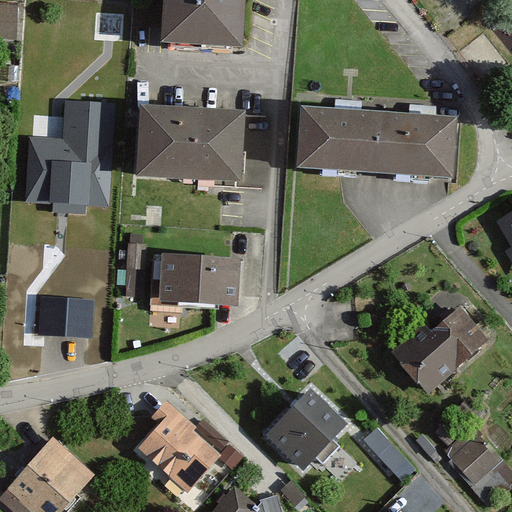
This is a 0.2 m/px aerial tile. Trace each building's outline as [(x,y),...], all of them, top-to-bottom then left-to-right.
[(0,0),(0,37),(19,39),(21,1),(0,0)] [(246,0),(160,0),(159,40),(244,45),(246,0)] [(243,105),(138,101),(135,182),(240,186),(243,105)] [(65,146),(34,144),(31,198),(105,203),(111,110),(67,107),(65,146)] [(460,124),(296,114),(292,180),(456,190),(460,124)] [(511,215),(500,223),(509,237),(511,235),(511,215)] [(148,294),(149,244),(131,243),(130,293),(148,294)] [(242,257),(163,254),(161,305),(240,308),(242,257)] [(91,303),(43,300),(41,332),(88,335),(91,303)] [(426,327),(396,353),(428,390),(487,341),(459,309),(431,332),(426,327)] [(310,394),(271,435),(304,465),(342,424),(310,394)] [(172,416),(144,448),(188,487),(217,455),(172,416)] [(378,429),(368,439),(405,478),(416,468),(378,429)] [(475,435),(451,455),(474,483),(499,462),(475,435)] [(53,443),(3,499),(16,511),(57,511),(90,476),(53,443)] [(233,490),(214,511),(279,511),(275,498),(261,503),(255,509),(233,490)]
